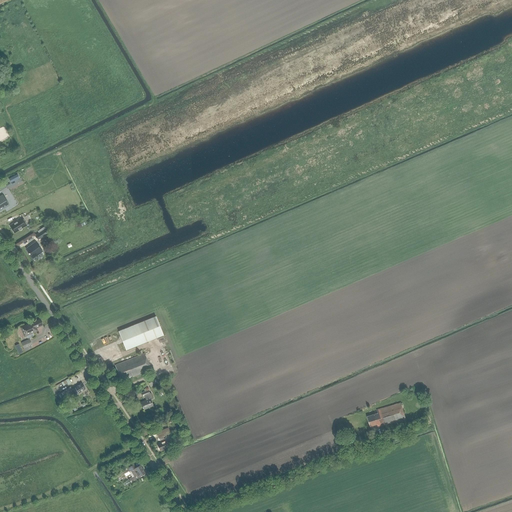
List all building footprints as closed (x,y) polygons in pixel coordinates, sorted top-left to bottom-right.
[(0,196),(0,210),(0,211),(4,209),(9,205),(9,204),(3,196),(2,194),(0,196)] [(17,222),(10,226),(14,233),(19,230),(19,231),(20,231),(22,230),(22,229),(22,228),(26,225),(21,217),(16,221),(17,222)] [(35,236),(38,240),(50,232),(47,227),(39,233),(35,236)] [(36,242),(26,249),(32,258),(42,251),(36,242)] [(118,331),(118,332),(126,350),(163,335),(156,317),(118,331)] [(24,337),(26,336),(28,339),(34,336),(33,333),(37,331),(36,328),(43,326),(40,319),(33,322),(32,319),(27,322),(28,324),(20,328),(24,337)] [(21,343),(21,344),(24,349),(32,345),(29,339),(21,343)] [(133,376),(133,377),(151,370),(145,354),(115,365),(120,379),(126,377),(126,378),(130,377),(133,376)] [(75,388),(72,390),(70,392),(65,396),(68,399),(70,397),(75,394),(76,395),(78,393),(79,393),(85,389),(82,383),(75,388)] [(143,397),(144,396),(146,400),(141,402),(144,410),(153,406),(150,399),(153,398),(153,399),(151,393),(150,394),(148,390),(141,393),(143,397)] [(66,400),(68,399),(65,396),(63,392),(60,394),(71,414),(73,413),(66,400)] [(73,402),(70,397),(68,399),(73,407),(75,406),(74,404),(76,402),(75,400),(73,402)] [(405,419),(401,406),(401,403),(377,410),(378,413),(367,417),(371,426),(377,424),(378,427),(405,419)] [(170,443),(168,440),(166,435),(170,434),(168,428),(156,433),(160,441),(164,439),(163,437),(165,442),(164,442),(157,444),(160,451),(167,448),(166,445),(170,443)] [(140,465),(135,468),(133,465),(127,469),(132,477),(131,478),(133,481),(136,479),(134,476),(135,475),(137,478),(145,473),(140,465)] [(125,481),(128,480),(124,470),(117,474),(120,479),(123,477),(125,481)]
